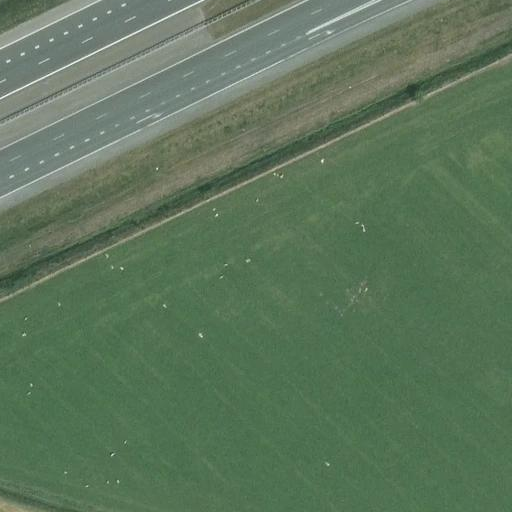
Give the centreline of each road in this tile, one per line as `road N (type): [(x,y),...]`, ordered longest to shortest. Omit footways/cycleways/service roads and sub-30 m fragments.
road 1 (motorway): [(0,164),(295,20)]
road 2 (motorway): [(167,0),(0,81)]
